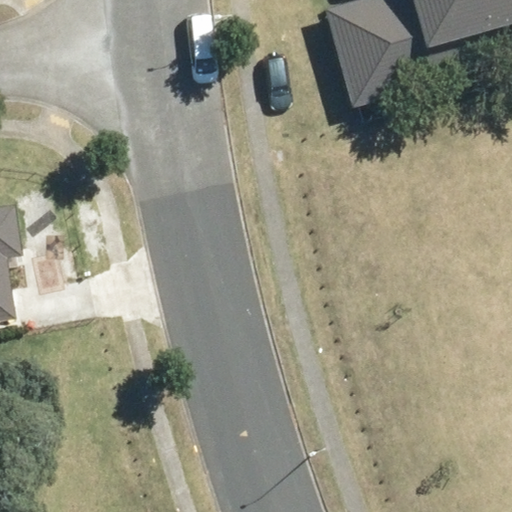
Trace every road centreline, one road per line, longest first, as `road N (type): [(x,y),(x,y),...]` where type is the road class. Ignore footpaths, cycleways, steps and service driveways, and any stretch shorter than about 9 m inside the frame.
road 1 (residential): [(267,511),(177,203),(157,29)]
road 2 (residential): [(0,60),(157,29)]
